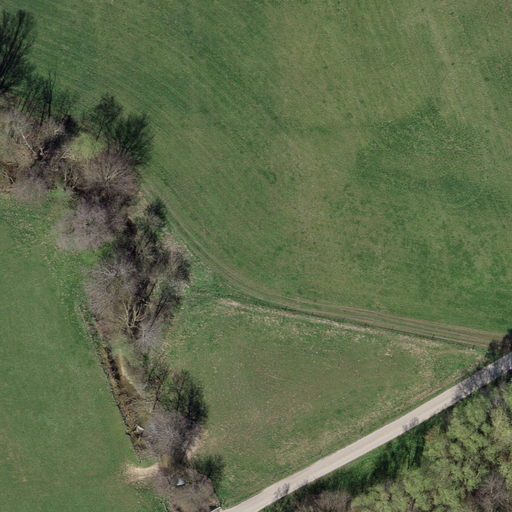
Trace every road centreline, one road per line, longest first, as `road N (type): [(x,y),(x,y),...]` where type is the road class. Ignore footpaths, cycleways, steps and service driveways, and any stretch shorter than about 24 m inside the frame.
road 1 (track): [(0,106),(88,145),(209,267),(265,308),(511,351)]
road 2 (track): [(511,358),(241,511)]
